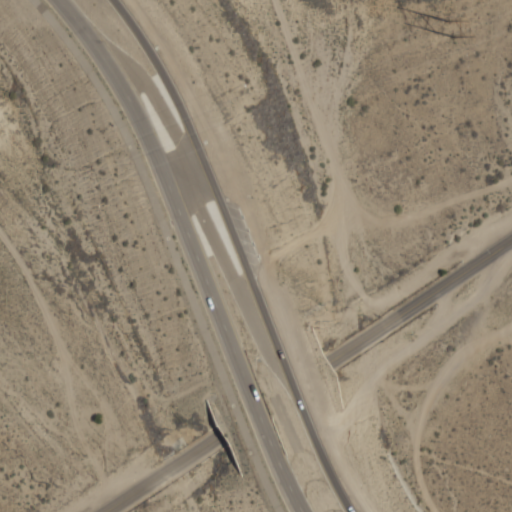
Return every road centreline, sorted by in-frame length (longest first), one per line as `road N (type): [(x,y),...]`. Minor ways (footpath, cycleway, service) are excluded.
road 1 (tertiary): [(106,511),(511,240)]
road 2 (secondary): [(58,0),(125,96),(160,170),(233,373)]
road 3 (secondary): [(279,351),(160,69),(113,0)]
